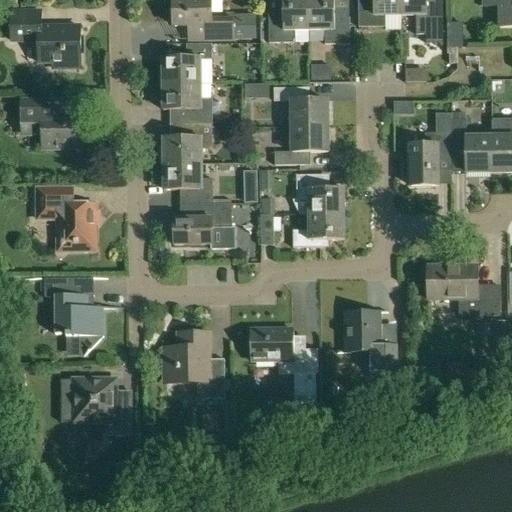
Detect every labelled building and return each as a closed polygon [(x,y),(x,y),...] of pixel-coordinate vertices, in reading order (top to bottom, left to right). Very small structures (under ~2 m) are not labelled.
[(210,16),(210,0),(176,0),(173,0),(173,28),(204,28),(204,42),(233,42),(233,16),(210,16)] [(293,34),(309,34),(308,0),(282,0),(282,20),(268,20),(269,45),(293,45),(293,34)] [(333,0),(308,0),(309,34),(324,34),(324,47),(349,47),(349,20),(334,20),(333,0)] [(385,19),(400,19),(400,0),(374,0),(375,4),(357,5),(358,30),(385,30),(385,19)] [(425,0),(400,0),(400,19),(415,19),(415,37),(443,37),(442,3),(426,4),(425,0)] [(511,29),(511,0),(482,0),(483,8),(498,8),(499,30),(511,29)] [(80,67),(80,26),(40,26),(40,10),(10,10),(10,39),(37,39),(36,57),(52,57),(52,67),(80,67)] [(199,86),(199,84),(210,84),(210,46),(185,46),(185,61),(162,61),(162,86),(199,86)] [(185,112),(185,126),(211,126),(211,101),(200,102),(199,86),(162,86),(162,112),(185,112)] [(291,103),(291,129),(327,129),(327,103),(302,103),(302,90),(274,90),(274,103),(291,103)] [(80,147),(80,116),(46,116),(46,101),(19,101),(19,124),(39,124),(39,147),(80,147)] [(451,122),(451,136),(451,159),(465,159),(465,176),(492,176),(492,140),(465,140),(465,122),(451,122)] [(162,140),(163,167),(201,166),(200,151),(211,151),(211,126),(185,126),(186,140),(162,140)] [(303,155),(327,155),(327,129),(291,129),(291,154),(274,154),(274,168),(303,167),(303,155)] [(451,165),(451,159),(451,136),(424,136),(424,149),(408,149),(409,189),(437,189),(437,165),(451,165)] [(511,139),(492,140),(492,176),(511,175),(511,139)] [(186,206),(200,206),(212,206),(212,181),(201,182),(201,166),(163,167),(163,193),(186,192),(186,206)] [(261,172),(261,193),(265,193),(265,190),(272,190),(272,172),(261,172)] [(297,216),(343,216),(343,191),(321,191),(321,178),(295,178),(295,201),(291,203),(297,216)] [(96,226),(96,212),(94,212),(94,204),(72,204),(72,189),(36,189),(36,220),(56,220),(56,251),(94,251),(94,226),(96,226)] [(244,192),(244,204),(258,204),(258,192),(244,192)] [(261,200),(261,217),(274,216),(286,216),(286,211),(275,211),(275,200),(261,200)] [(231,206),(200,206),(200,221),(173,221),(173,247),(212,247),(212,230),(231,230),(231,206)] [(261,217),(261,246),(274,246),(274,232),(279,232),(279,219),(274,219),(274,216),(261,217)] [(343,243),(343,216),(297,216),(297,217),(307,217),(307,233),(291,233),(291,251),(321,250),(321,243),(343,243)] [(221,235),(221,264),(243,264),(243,235),(221,235)] [(498,317),(498,287),(475,287),(475,267),(427,268),(427,301),(458,301),(458,317),(498,317)] [(43,278),(43,279),(44,297),(54,297),(54,322),(51,322),(50,322),(48,323),(46,325),(46,326),(46,329),(46,331),(47,333),(48,334),(51,335),(65,335),(65,337),(82,337),(91,345),(88,349),(89,350),(102,337),(102,308),(93,308),(93,279),(43,278)] [(396,374),(395,346),(378,346),(378,314),(346,315),(347,354),(369,354),(369,375),(396,374)] [(509,339),(508,321),(496,322),(497,339),(509,339)] [(291,331),(250,332),(250,363),(277,363),(278,377),(294,377),(295,405),(315,405),(315,376),(305,376),(305,355),(291,355),(291,331)] [(223,401),(223,382),(207,382),(207,353),(209,353),(209,337),(177,337),(177,351),(163,351),(163,383),(196,382),(196,401),(223,401)] [(27,393),(25,373),(25,372),(8,374),(10,394),(27,393)] [(69,419),(72,419),(72,423),(105,423),(105,436),(132,436),(132,412),(116,412),(116,380),(72,380),(72,403),(69,403),(65,404),(62,408),(62,414),(65,418),(69,419)] [(405,401),(405,388),(386,387),(386,401),(405,401)] [(314,412),(286,413),(287,438),(315,438),(314,412)]
